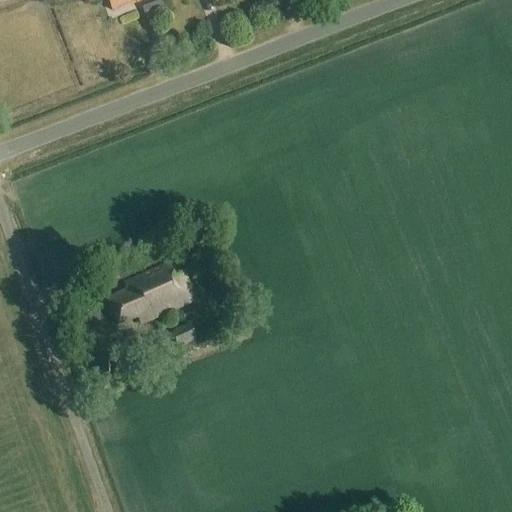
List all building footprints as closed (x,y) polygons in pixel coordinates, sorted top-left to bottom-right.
[(106,0),(111,12),(143,0),(212,0),(214,5),(226,0),(106,0)] [(163,1),(141,10),(145,21),(168,13),(163,1)] [(106,301),(118,328),(137,320),(140,326),(194,302),(182,276),(172,280),(167,268),(124,287),(126,293),(106,301)] [(110,271),(102,275),(106,284),(114,281),(110,271)] [(169,336),(177,352),(195,343),(188,328),(169,336)]
